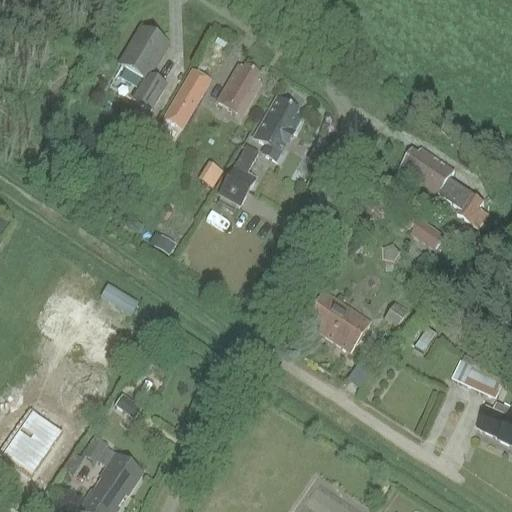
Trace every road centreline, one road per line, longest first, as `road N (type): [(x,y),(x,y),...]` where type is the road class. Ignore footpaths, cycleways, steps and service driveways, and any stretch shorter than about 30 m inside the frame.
road 1 (unclassified): [(175,511),(337,170),(336,121),(325,91),(198,0)]
road 2 (unknown): [(250,354),(471,511)]
